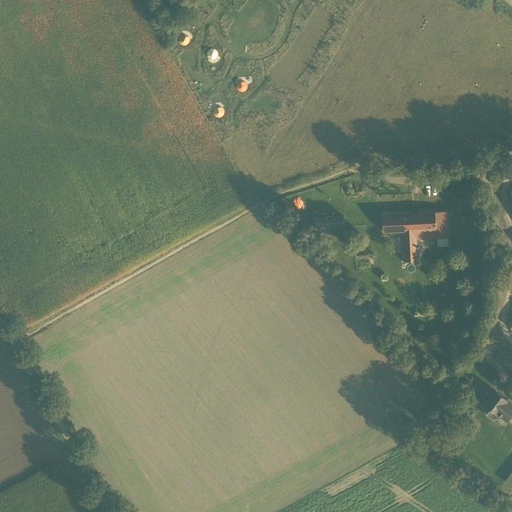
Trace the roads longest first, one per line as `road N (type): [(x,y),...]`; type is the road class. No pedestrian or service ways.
road 1 (unclassified): [(110,511),(0,322)]
road 2 (unclassified): [(481,166),(501,279),(485,336)]
